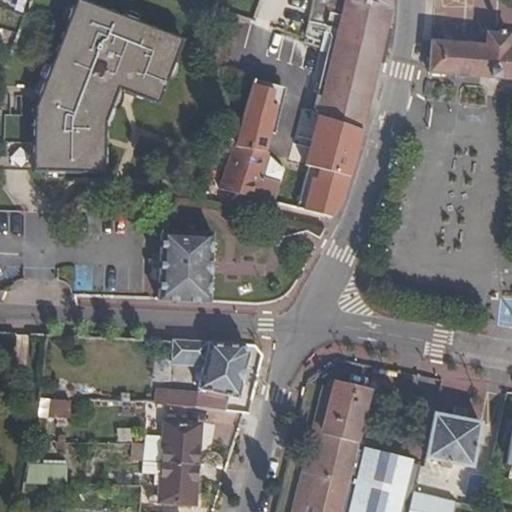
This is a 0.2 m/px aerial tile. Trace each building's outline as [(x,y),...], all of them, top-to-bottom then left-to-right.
[(28,136),(28,163),(97,171),(99,121),(114,84),(121,68),(137,75),(131,92),(152,101),(179,38),(90,0),(73,0),(30,102),(28,136)] [(390,9),(390,8),(365,0),(311,0),(300,39),(311,42),(315,30),(340,37),(326,91),(368,102),(377,65),(390,9)] [(479,46),(431,42),(428,74),(493,78),(511,79),(511,35),(504,35),(504,30),(498,29),(497,34),(480,33),(479,46)] [(121,68),(114,84),(131,92),(137,75),(121,68)] [(261,125),(268,97),(246,85),(237,121),(235,127),(258,134),(261,125)] [(368,102),(326,91),(319,121),(360,132),(368,102)] [(360,132),(319,121),(310,119),(268,97),(261,125),(305,143),(307,136),(319,140),(317,146),(312,145),(307,163),(312,165),(306,190),(341,200),(345,189),(360,132)] [(233,136),(235,127),(237,121),(225,118),(220,132),(233,136)] [(230,146),(254,153),(258,134),(235,127),(233,136),(230,146)] [(233,136),(220,132),(213,161),(226,165),(230,146),(233,136)] [(28,163),(28,136),(9,134),(8,161),(28,163)] [(227,192),(274,204),(279,184),(262,179),(260,183),(257,182),(263,155),(254,153),(230,146),(226,165),(217,196),(225,198),(227,192)] [(312,165),(307,163),(303,162),(297,181),(306,190),(312,165)] [(145,272),(158,301),(210,302),(211,236),(161,234),(145,272)] [(203,360),(202,365),(195,392),(228,398),(237,400),(247,355),(243,345),(171,341),(171,363),(189,364),(189,359),(203,360)] [(396,462),(381,458),(383,453),(365,448),(363,453),(355,451),(370,391),(336,383),(333,392),(324,390),(293,511),(454,511),(457,503),(417,492),(421,467),(413,464),(413,460),(397,456),(396,462)] [(194,398),(155,394),(153,408),(225,414),(228,398),(195,392),(194,398)] [(120,397),(119,405),(127,405),(128,397),(120,397)] [(43,400),(34,442),(41,442),(46,418),(56,418),(66,419),(68,419),(70,403),(43,400)] [(425,457),(470,468),(480,425),(435,415),(425,457)] [(160,465),(195,466),(198,426),(162,424),(160,465)] [(26,485),(64,485),(65,466),(55,465),(37,465),(41,445),(33,445),(26,485)] [(145,464),(145,448),(133,448),(133,463),(145,464)] [(396,462),(397,456),(383,453),(381,458),(396,462)] [(195,466),(160,465),(157,496),(147,495),(147,503),(191,506),(192,504),(195,466)] [(192,504),(199,504),(200,466),(195,466),(192,504)] [(30,511),(32,500),(23,498),(20,511),(30,511)]
